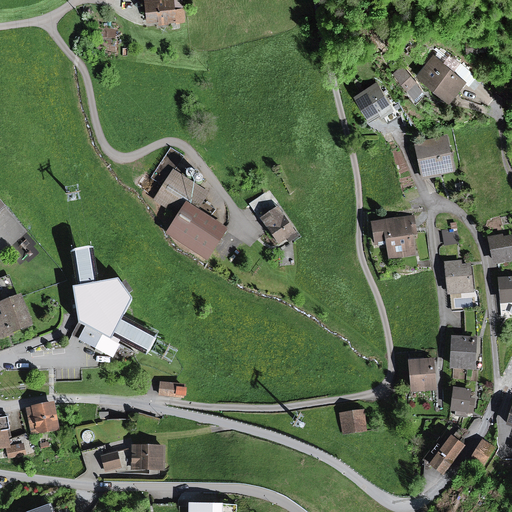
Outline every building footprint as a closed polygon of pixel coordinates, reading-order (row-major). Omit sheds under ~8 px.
[(182,0),(155,0),(145,1),(146,25),(184,22),(182,0)] [(468,50),(486,48),(485,41),(467,42),(468,50)] [(434,56),(417,76),(447,102),(464,82),(434,56)] [(404,67),(393,74),(407,94),(418,86),(404,67)] [(376,82),(353,95),(374,132),(397,120),(376,82)] [(448,137),(414,144),(422,183),(456,176),(448,137)] [(176,217),(166,235),(208,260),(227,228),(197,210),(208,192),(173,172),(154,204),(176,217)] [(299,239),(278,208),(259,221),(280,251),(299,239)] [(415,217),(370,224),(373,245),(385,244),(389,263),(416,258),(413,237),(418,237),(415,217)] [(445,243),(461,243),(461,227),(445,228),(445,243)] [(511,233),(488,239),(493,265),(511,261),(511,233)] [(92,250),(70,255),(78,318),(78,324),(81,325),(109,340),(112,335),(148,355),(156,338),(123,320),(132,303),(127,297),(131,292),(124,282),(120,285),(116,280),(97,282),(92,250)] [(473,294),(470,262),(444,265),(447,296),(473,294)] [(0,288),(2,292),(14,286),(9,275),(0,279),(0,288)] [(511,279),(498,281),(500,305),(511,303),(511,279)] [(0,337),(32,326),(21,296),(0,304),(0,310),(2,315),(0,315),(0,337)] [(476,338),(451,338),(451,370),(476,370),(476,338)] [(433,360),(408,363),(411,393),(437,390),(433,360)] [(187,386),(159,384),(158,397),(186,400),(187,386)] [(473,392),(453,390),(451,411),(472,413),(473,392)] [(60,432),(54,405),(27,410),(32,437),(60,432)] [(363,411),(340,415),(343,435),(366,432),(363,411)] [(6,432),(2,432),(0,432),(0,451),(9,450),(6,432)] [(467,448),(452,437),(429,466),(444,478),(467,448)] [(496,449),(485,443),(474,460),(485,467),(496,449)] [(167,449),(131,448),(131,472),(167,473),(167,449)] [(121,470),(117,453),(102,457),(105,473),(121,470)] [(29,511),(57,511),(53,503),(29,511)] [(223,511),(223,503),(189,503),(188,511),(223,511)]
